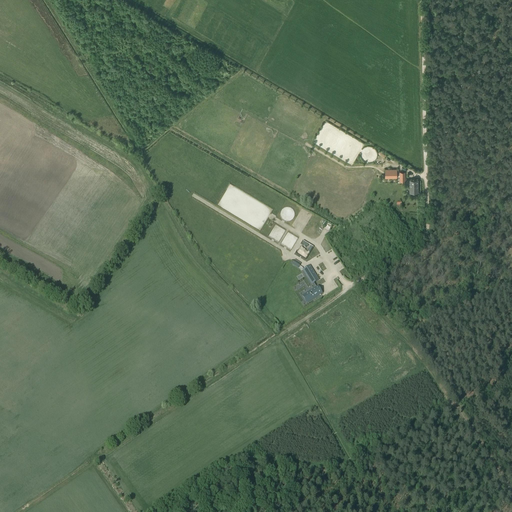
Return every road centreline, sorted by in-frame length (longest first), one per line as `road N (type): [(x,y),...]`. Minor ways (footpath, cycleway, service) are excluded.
road 1 (track): [(20,511),(339,293)]
road 2 (track): [(351,286),(409,340),(511,492)]
